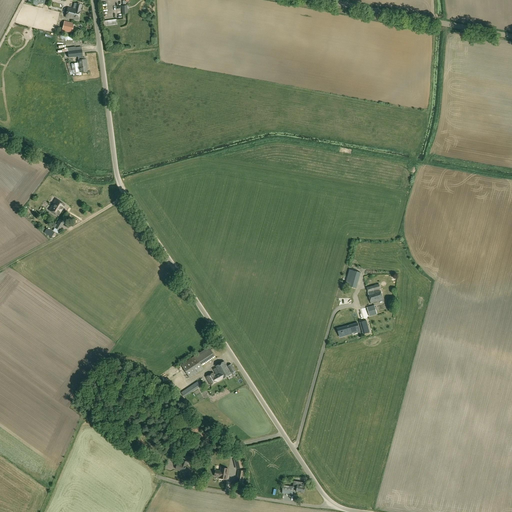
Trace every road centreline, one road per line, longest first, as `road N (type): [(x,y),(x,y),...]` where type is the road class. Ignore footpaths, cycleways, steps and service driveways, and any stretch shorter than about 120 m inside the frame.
road 1 (unclassified): [(362,511),(327,500),(120,186),(93,0)]
road 2 (tertiary): [(511,36),(319,0)]
road 3 (track): [(159,477),(289,503),(330,503)]
